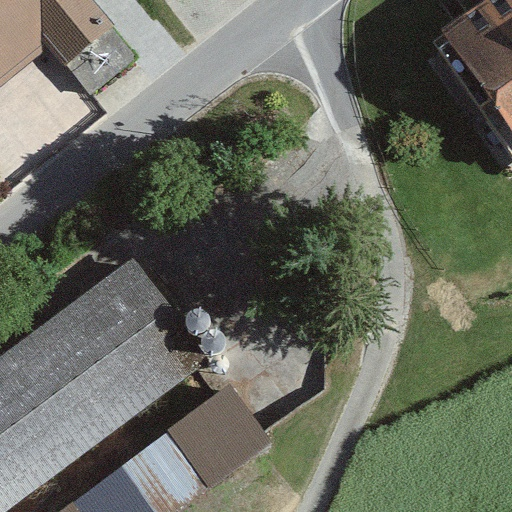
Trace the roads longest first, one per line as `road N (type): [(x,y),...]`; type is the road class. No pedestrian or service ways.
road 1 (track): [(288,5),(332,89),(384,225),(390,350),(317,511)]
road 2 (residential): [(0,233),(295,0)]
